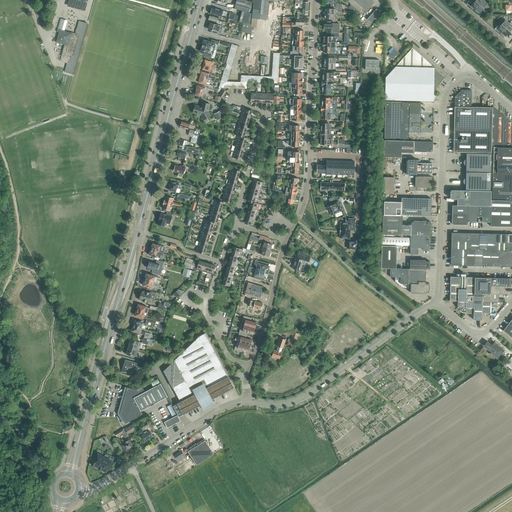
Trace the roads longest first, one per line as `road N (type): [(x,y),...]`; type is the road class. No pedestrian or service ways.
road 1 (secondary): [(69,474),(200,0)]
road 2 (unclassified): [(511,108),(467,69),(446,94),(441,228)]
road 3 (unclassified): [(247,402),(299,401),(434,301)]
road 4 (residential): [(249,367),(228,354),(206,309),(237,225)]
road 5 (residential): [(309,155),(317,0)]
road 6 (residential): [(237,225),(267,113),(243,106)]
road 7 (residential): [(249,367),(284,239)]
road 8 (unclassified): [(132,466),(219,410),(247,402)]
